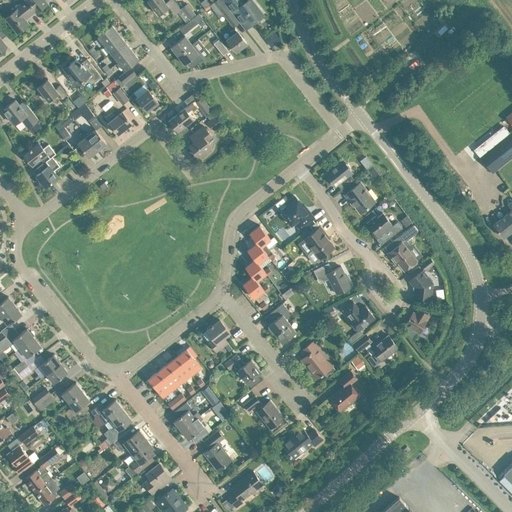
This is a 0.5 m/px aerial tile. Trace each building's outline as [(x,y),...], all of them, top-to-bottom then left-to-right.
[(36,13),(48,3),(44,0),(23,0),(11,11),(12,12),(5,17),(11,24),(17,32),(29,23),(25,19),(35,11),(36,13)] [(168,0),(165,3),(163,0),(142,0),(149,8),(151,5),(158,15),(168,7),(175,15),(178,13),(186,23),(190,20),(181,8),(180,8),(173,0),(168,0)] [(213,2),(210,5),(211,7),(219,17),(223,14),(233,27),(239,22),(222,0),(214,0),(213,2)] [(222,0),(239,22),(240,21),(242,24),(247,19),(251,24),(263,14),(252,0),(222,0)] [(190,20),(197,15),(187,3),(181,8),(190,20)] [(184,34),(203,19),(198,14),(197,15),(190,20),(186,23),(179,29),(184,34)] [(104,44),(118,33),(111,24),(97,35),(104,44)] [(236,52),(247,43),(235,28),(231,32),(233,35),(227,40),(236,52)] [(111,53),(125,42),(118,33),(104,44),(111,53)] [(178,55),(192,44),(185,35),(171,46),(178,55)] [(223,55),(228,51),(218,37),(212,42),(223,55)] [(118,61),(132,50),(125,42),(111,53),(118,61)] [(203,59),(192,44),(178,55),(184,64),(186,62),(189,66),(194,62),(196,64),(203,59)] [(125,70),(131,65),(139,59),(132,50),(118,61),(125,70)] [(101,76),(93,66),(87,58),(86,59),(92,66),(87,69),(85,67),(83,68),(81,65),(82,65),(81,63),(80,64),(76,59),(64,68),(77,85),(87,77),(92,83),(101,76)] [(121,86),(125,82),(135,74),(130,67),(120,76),(116,79),(121,86)] [(55,88),(48,78),(43,82),(41,80),(33,86),(40,95),(42,94),(48,101),(57,94),(61,99),(67,94),(60,85),(55,88)] [(105,86),(110,82),(106,78),(101,81),(105,86)] [(119,87),(113,92),(122,104),(129,99),(119,87)] [(158,102),(147,89),(137,97),(134,93),(129,97),(137,107),(141,104),(147,111),(158,102)] [(194,100),(169,120),(178,131),(186,124),(193,119),(190,116),(187,112),(191,109),(193,111),(199,107),(202,110),(206,115),(212,111),(209,107),(202,98),(196,102),(194,100)] [(99,99),(93,103),(98,108),(103,104),(99,99)] [(22,108),(15,100),(3,109),(14,123),(21,118),(28,127),(38,119),(26,104),(22,108)] [(90,121),(95,117),(85,103),(79,107),(90,121)] [(132,123),(125,115),(122,111),(115,116),(112,111),(104,117),(118,134),(132,123)] [(487,139),(474,149),(480,157),(492,172),(511,155),(511,111),(506,116),(511,123),(511,131),(493,147),(487,139)] [(214,131),(223,124),(213,112),(207,116),(209,120),(207,122),(214,131)] [(47,129),(52,125),(48,121),(43,125),(47,129)] [(66,140),(71,136),(61,122),(56,127),(66,140)] [(35,136),(43,130),(38,123),(30,129),(35,136)] [(198,157),(211,146),(206,140),(212,135),(204,125),(198,130),(190,136),(194,141),(189,145),(198,157)] [(97,150),(106,143),(95,129),(86,136),(97,150)] [(89,157),(97,150),(86,136),(78,143),(89,157)] [(43,148),(38,142),(32,147),(24,153),(33,164),(43,156),(46,161),(52,156),(55,154),(48,145),(43,148)] [(368,151),(375,159),(381,154),(374,146),(368,151)] [(45,186),(58,176),(53,170),(59,165),(53,158),(52,156),(46,161),(36,168),(39,172),(36,175),(45,186)] [(352,172),(350,169),(350,167),(347,163),(345,163),(343,160),(335,166),(335,167),(332,169),(325,174),(335,186),(337,184),(341,189),(354,179),(350,174),(352,172)] [(79,174),(85,169),(79,161),(73,165),(79,174)] [(103,190),(108,186),(104,182),(100,185),(103,190)] [(360,182),(344,194),(350,201),(351,200),(355,206),(360,212),(374,201),(360,182)] [(275,209),(285,200),(280,195),(270,205),(275,209)] [(302,205),(294,195),(286,202),(289,206),(281,212),(288,220),(291,224),(295,222),(300,229),(306,224),(314,218),(303,204),(302,205)] [(511,201),(508,204),(511,209),(506,215),(493,224),(503,237),(509,232),(511,235),(511,201)] [(392,225),(383,213),(377,217),(376,215),(367,222),(378,236),(376,238),(381,244),(402,228),(397,222),(392,225)] [(395,247),(387,253),(392,259),(394,257),(404,270),(409,266),(410,268),(416,263),(415,261),(416,260),(407,247),(410,245),(407,240),(419,231),(413,224),(401,233),(391,241),(395,247)] [(259,225),(250,233),(257,242),(261,247),(261,246),(267,254),(271,251),(265,243),(271,239),(266,233),(259,225)] [(314,263),(319,258),(327,253),(334,246),(329,239),(330,238),(320,226),(304,239),(312,250),(308,253),(308,255),(314,263)] [(261,247),(257,242),(247,249),(255,259),(258,264),(259,263),(268,256),(269,256),(267,254),(261,246),(261,247)] [(296,243),(282,254),(287,261),(301,250),(296,243)] [(425,270),(435,263),(430,257),(420,264),(425,270)] [(258,264),(255,259),(245,266),(253,276),(256,280),(265,273),(266,273),(264,270),(259,263),(258,264)] [(332,270),(328,263),(313,270),(317,278),(323,276),(325,280),(329,278),(336,293),(352,286),(347,277),(347,278),(341,266),(332,270)] [(431,299),(433,283),(422,270),(409,280),(414,286),(413,287),(413,289),(415,289),(414,297),(419,297),(420,299),(424,300),(425,298),(431,299)] [(253,276),(243,283),(254,297),(255,297),(259,302),(268,295),(265,292),(263,290),(264,290),(262,288),(256,280),(253,276)] [(0,316),(1,316),(15,305),(8,296),(0,302),(0,316)] [(359,311),(357,308),(358,308),(353,301),(343,309),(349,318),(348,319),(358,331),(375,318),(366,306),(359,311)] [(275,334),(289,323),(286,318),(292,314),(283,303),(268,314),(273,321),(268,325),(275,334)] [(8,325),(14,320),(22,314),(15,305),(1,316),(8,325)] [(437,307),(435,313),(443,315),(444,309),(437,307)] [(429,315),(418,308),(415,313),(413,312),(405,324),(419,332),(426,320),(429,315)] [(309,332),(319,324),(315,318),(305,326),(309,332)] [(211,326),(207,330),(212,336),(213,338),(214,339),(209,343),(216,351),(224,345),(227,342),(224,337),(230,332),(219,319),(213,325),(212,324),(211,325),(211,326)] [(282,342),(290,336),(296,331),(289,323),(275,334),(282,342)] [(20,348),(34,337),(33,336),(34,335),(31,330),(30,332),(27,328),(19,334),(13,339),(20,348)] [(371,346),(368,343),(371,341),(366,334),(353,343),(359,350),(364,346),(371,355),(375,352),(381,360),(386,356),(388,357),(390,358),(393,355),(393,353),(392,351),(398,347),(388,335),(379,342),(378,341),(371,346)] [(0,340),(0,353),(3,351),(12,344),(10,341),(6,336),(0,340)] [(27,357),(33,352),(41,346),(34,337),(20,348),(27,357)] [(299,346),(305,342),(302,338),(296,343),(299,346)] [(329,368),(334,364),(314,340),(301,350),(305,356),(300,360),(305,366),(307,365),(316,377),(315,378),(320,374),(321,375),(323,373),(324,372),(327,377),(333,373),(329,368)] [(256,345),(249,349),(252,353),(258,350),(256,345)] [(163,397),(171,391),(201,367),(194,358),(197,355),(189,346),(148,378),(163,397)] [(47,374),(61,363),(54,354),(46,360),(40,365),(47,374)] [(229,360),(225,363),(229,368),(233,365),(246,382),(247,382),(250,386),(260,379),(257,374),(260,371),(251,359),(242,366),(238,362),(241,360),(237,354),(229,360)] [(357,369),(365,364),(358,354),(350,360),(357,369)] [(15,376),(18,373),(28,365),(24,359),(10,370),(15,376)] [(54,382),(60,378),(67,372),(61,363),(47,374),(54,382)] [(207,377),(212,373),(208,368),(203,371),(207,377)] [(340,410),(359,395),(351,384),(357,379),(350,370),(339,379),(344,385),(330,397),(340,410)] [(201,387),(205,384),(200,378),(196,381),(201,387)] [(69,403),(83,391),(76,382),(67,388),(62,393),(69,403)] [(191,394),(195,391),(191,385),(186,388),(191,394)] [(5,388),(0,391),(0,402),(10,395),(7,391),(5,388)] [(36,405),(51,394),(46,388),(32,399),(36,405)] [(72,421),(75,419),(85,411),(87,410),(83,405),(89,400),(83,391),(69,403),(72,406),(64,412),(72,421)] [(179,403),(186,398),(182,393),(175,398),(179,403)] [(41,410),(55,399),(51,394),(36,405),(41,410)] [(263,405),(255,395),(244,404),(249,411),(253,408),(270,429),(284,418),(270,400),(263,405)] [(172,409),(179,403),(175,398),(168,404),(172,409)] [(124,409),(116,399),(105,408),(101,403),(91,411),(95,416),(98,414),(106,424),(124,409)] [(187,401),(174,411),(178,417),(174,420),(181,430),(200,415),(201,415),(198,411),(197,412),(193,415),(188,410),(191,408),(187,401)] [(221,401),(213,407),(215,411),(223,404),(221,401)] [(53,408),(44,411),(47,418),(56,415),(53,408)] [(109,445),(124,433),(120,428),(131,419),(124,409),(106,424),(110,429),(104,433),(107,437),(105,439),(109,445)] [(85,421),(90,417),(85,411),(75,419),(77,421),(82,418),(85,421)] [(11,423),(15,421),(10,414),(7,417),(11,423)] [(200,415),(181,430),(189,439),(191,437),(195,443),(210,432),(209,431),(205,426),(201,421),(203,419),(200,415)] [(4,428),(0,422),(0,440),(11,432),(7,426),(4,428)] [(145,428),(159,446),(166,441),(151,423),(145,428)] [(33,425),(19,436),(24,444),(39,433),(38,433),(33,425)] [(308,434),(302,428),(282,444),(293,458),(312,443),(314,445),(322,439),(314,429),(308,434)] [(124,433),(114,441),(118,446),(122,451),(128,447),(132,452),(148,440),(139,429),(130,437),(126,431),(124,433)] [(217,470),(231,459),(218,442),(223,437),(218,430),(211,435),(203,442),(208,448),(204,452),(217,470)] [(148,440),(132,452),(136,458),(127,464),(129,466),(125,469),(132,477),(138,473),(143,469),(150,463),(146,458),(156,450),(148,440)] [(28,456),(20,444),(7,454),(15,464),(13,465),(19,473),(39,458),(34,452),(28,456)] [(60,455),(55,447),(37,460),(43,468),(60,455)] [(153,493),(161,487),(168,481),(165,476),(168,474),(159,462),(146,472),(150,477),(144,482),(153,493)] [(511,465),(504,473),(505,474),(500,480),(511,492),(511,465)] [(116,467),(108,474),(115,481),(123,474),(116,467)] [(35,491),(52,478),(46,470),(41,473),(38,468),(25,478),(35,491)] [(236,507),(242,502),(241,500),(263,484),(253,471),(231,488),(234,492),(228,497),(236,507)] [(60,488),(52,478),(35,491),(45,504),(53,498),(58,494),(55,491),(60,488)] [(65,499),(73,493),(76,490),(71,483),(59,492),(65,499)] [(181,501),(178,497),(179,496),(173,488),(157,500),(166,511),(180,511),(187,507),(182,500),(181,501)] [(77,491),(66,499),(71,505),(81,497),(77,491)] [(412,511),(398,497),(381,511),(412,511)] [(145,511),(146,511),(155,506),(149,499),(140,506),(145,511)] [(121,511),(127,511),(123,503),(118,505),(121,511)]
